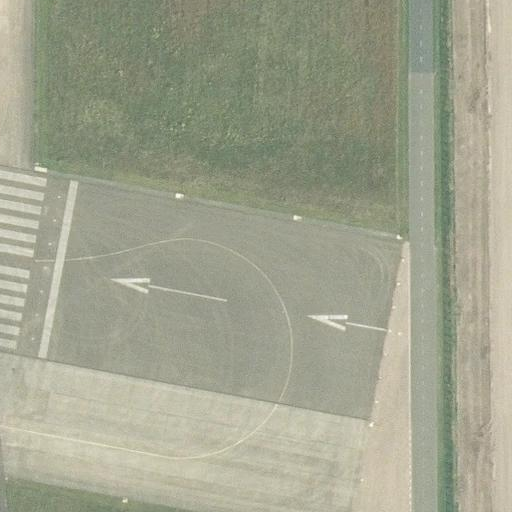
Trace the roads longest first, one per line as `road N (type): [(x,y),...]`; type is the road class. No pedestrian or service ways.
road 1 (unclassified): [(422,511),(419,0)]
road 2 (primary): [(507,0),(510,511)]
